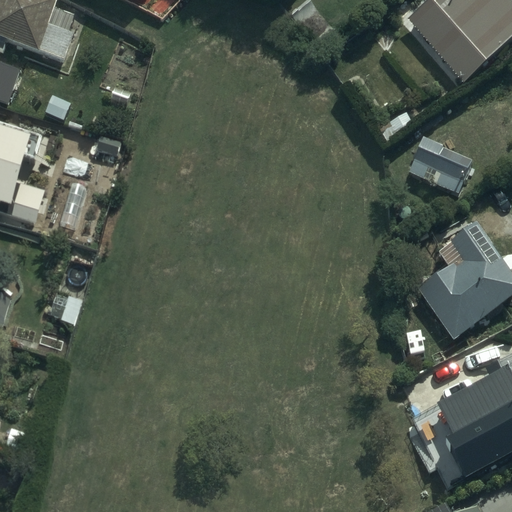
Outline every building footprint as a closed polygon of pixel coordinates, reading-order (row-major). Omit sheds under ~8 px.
[(1,0),(0,3),(0,50),(64,73),(73,47),(67,45),(74,24),(55,17),(57,12),(23,0),(1,0)] [(444,0),(411,27),(461,88),(511,45),(511,22),(493,0),(444,0)] [(337,36),(311,4),(291,20),(318,52),(337,36)] [(0,104),(8,107),(18,80),(2,74),(6,65),(0,63),(0,104)] [(51,105),(44,120),(72,132),(79,117),(51,105)] [(393,135),(382,141),(388,153),(415,138),(406,122),(390,131),(393,135)] [(44,208),(19,201),(29,163),(0,154),(0,225),(7,227),(7,229),(32,236),(34,226),(39,227),(44,208)] [(494,265),(474,235),(437,259),(448,274),(417,295),(450,345),(511,304),(511,254),(511,253),(494,265)] [(0,302),(0,335),(3,336),(14,308),(0,302)] [(487,392),(412,427),(430,464),(449,455),(450,457),(444,460),(449,469),(437,474),(448,496),(461,489),(466,495),(511,472),(511,367),(511,365),(481,379),(487,392)]
